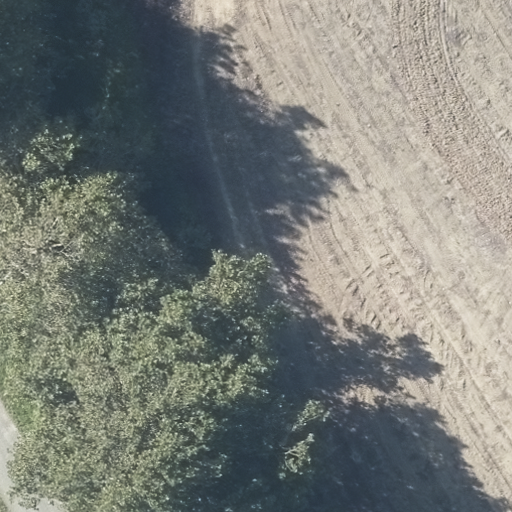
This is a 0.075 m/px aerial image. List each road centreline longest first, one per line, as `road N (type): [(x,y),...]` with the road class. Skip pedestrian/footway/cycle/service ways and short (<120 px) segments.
road 1 (track): [(180,0),(159,83),(207,225),(371,511)]
road 2 (unclassified): [(0,407),(62,511)]
